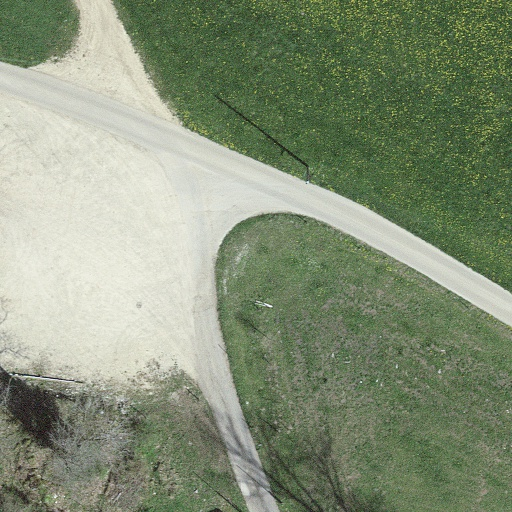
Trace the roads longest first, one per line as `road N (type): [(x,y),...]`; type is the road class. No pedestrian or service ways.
road 1 (unclassified): [(511,312),(342,217),(0,88)]
road 2 (track): [(107,0),(133,32),(184,152)]
